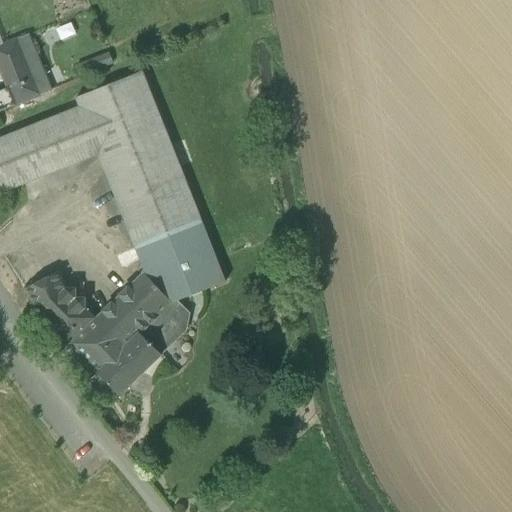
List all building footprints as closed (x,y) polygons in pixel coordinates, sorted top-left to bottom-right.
[(0,62),(34,49),(28,35),(6,43),(0,45),(0,62)] [(34,49),(0,62),(0,72),(7,89),(44,74),(34,49)] [(69,70),(74,82),(113,66),(108,54),(69,70)] [(173,304),(226,283),(142,72),(76,99),(79,108),(0,138),(0,193),(98,155),(145,272),(144,273),(173,304)] [(44,74),(7,89),(14,106),(51,91),(44,74)] [(0,111),(14,106),(7,89),(0,91),(0,111)] [(58,273),(25,289),(36,311),(69,344),(95,319),(85,308),(85,299),(76,299),(75,298),(75,289),(66,289),(58,273)] [(95,319),(69,344),(98,373),(87,383),(101,397),(111,387),(120,395),(161,356),(158,353),(182,330),(185,316),(173,304),(144,273),(95,319)] [(277,289),(263,296),(276,322),(290,316),(277,289)]
